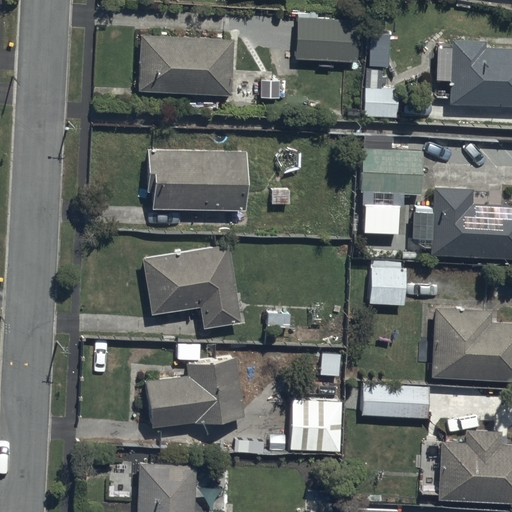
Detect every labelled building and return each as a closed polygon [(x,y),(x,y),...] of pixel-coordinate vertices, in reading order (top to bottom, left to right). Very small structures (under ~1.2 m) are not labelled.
[(355,16),(293,15),(292,56),(354,57),(355,16)] [(136,27),(133,83),(227,88),(230,32),(136,27)] [(448,32),(446,96),(511,99),(511,40),(481,40),(482,34),(448,32)] [(338,60),(309,59),(308,77),(338,78),(338,60)] [(395,82),(362,81),(360,111),(393,112),(395,82)] [(242,142),(144,142),(143,183),(149,183),(148,202),(242,203),(242,142)] [(419,145),(358,142),(357,186),(417,188),(419,145)] [(430,179),(427,247),(511,251),(511,197),(467,195),(468,181),(430,179)] [(224,236),(139,250),(148,306),(196,298),(200,321),(237,315),(224,236)] [(402,261),(368,260),(366,296),(400,298),(402,261)] [(432,301),(428,370),(511,374),(511,315),(487,315),(488,303),(432,301)] [(184,368),(141,373),(147,421),(240,409),(232,350),(183,356),(184,368)] [(425,381),(361,378),(359,409),(424,412),(425,381)] [(337,397),(288,397),(287,447),(337,447),(337,397)] [(437,434),(434,494),(511,497),(511,438),(496,437),(497,424),(462,423),(462,435),(437,434)] [(193,458),(133,455),(129,511),(225,511),(225,510),(190,507),(193,458)] [(331,511),(332,488),(304,487),(303,511),(331,511)]
